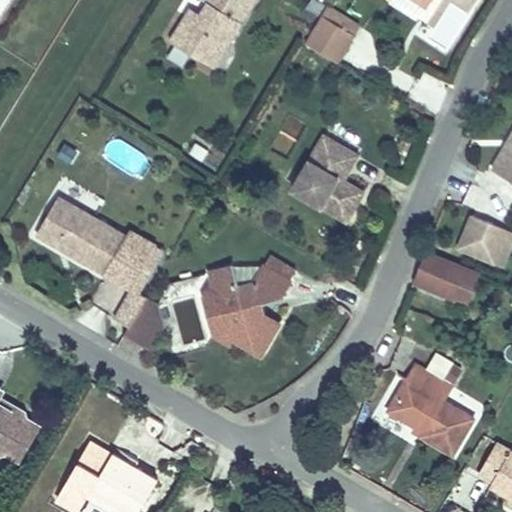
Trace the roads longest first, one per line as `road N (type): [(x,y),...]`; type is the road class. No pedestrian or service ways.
road 1 (residential): [(247,436),(353,344),(507,0)]
road 2 (residential): [(247,436),(0,294)]
road 3 (residential): [(385,511),(247,436)]
